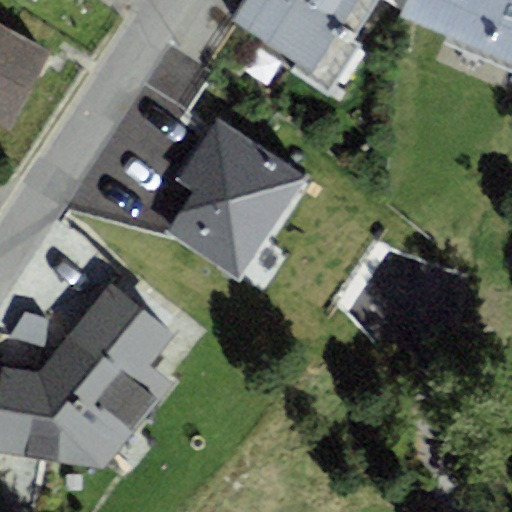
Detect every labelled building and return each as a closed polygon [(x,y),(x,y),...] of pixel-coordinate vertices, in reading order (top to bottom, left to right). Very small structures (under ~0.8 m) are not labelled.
[(291,73),(328,97),(360,47),(349,41),(375,0),(243,0),(230,21),(297,64),(291,73)] [(511,0),(410,0),(402,19),(511,65),(511,0)] [(0,131),(10,136),(53,52),(0,25),(0,131)] [(327,212),(230,147),(192,205),(224,227),(192,275),(256,318),(327,212)] [(0,385),(0,453),(104,469),(174,385),(152,367),(175,335),(109,284),(39,372),(3,369),(0,385)]
